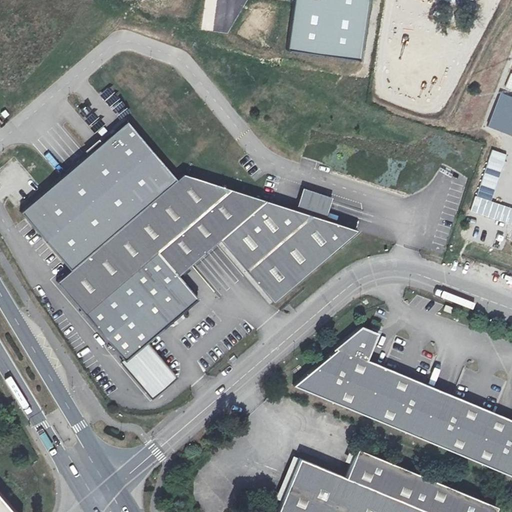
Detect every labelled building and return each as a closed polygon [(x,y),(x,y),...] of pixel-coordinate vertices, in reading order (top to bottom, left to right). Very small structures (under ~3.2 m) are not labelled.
[(295,0),(288,51),(360,61),(369,0),(295,0)] [(72,268),(178,177),(128,119),(22,210),(72,268)] [(511,223),(511,207),(492,202),(505,153),(490,149),(473,214),(511,224),(511,223)] [(197,299),(177,276),(216,242),(269,305),(352,233),(323,222),(293,213),(182,174),(178,177),(72,268),(57,281),(85,313),(125,360),(122,362),(152,397),(175,377),(146,342),(197,299)] [(301,190),(293,213),(323,222),(330,199),(301,190)] [(362,328),(293,385),(511,476),(511,422),(367,362),(379,335),(362,328)] [(492,511),(495,506),(357,449),(345,477),(299,458),(276,511),(492,511)] [(0,511),(11,511),(0,498),(0,511)]
